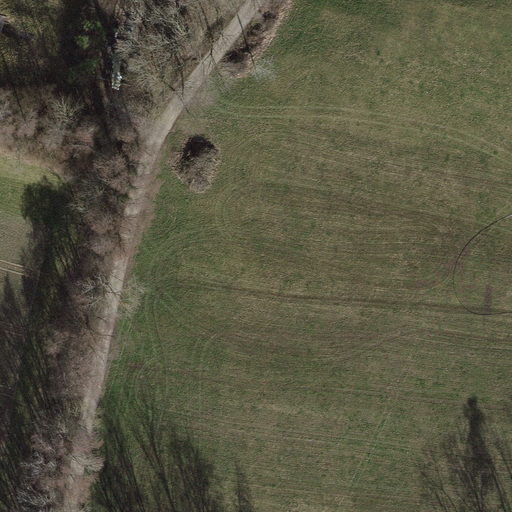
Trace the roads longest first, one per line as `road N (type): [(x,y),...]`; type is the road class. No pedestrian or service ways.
road 1 (track): [(71,511),(111,306),(161,127),(253,0)]
road 2 (track): [(39,62),(89,96),(161,127)]
